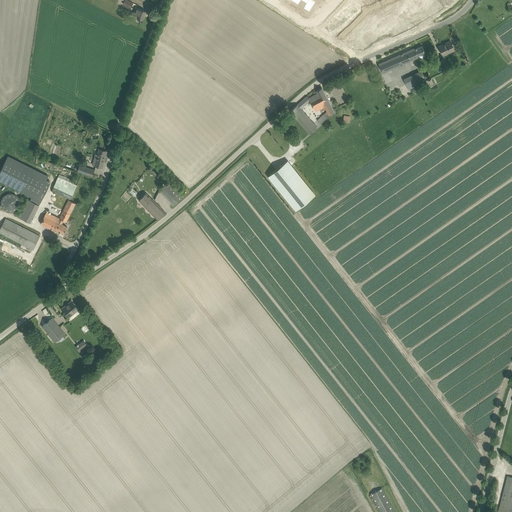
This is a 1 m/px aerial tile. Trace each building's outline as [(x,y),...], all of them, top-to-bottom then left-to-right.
[(306,3),(303,8),(309,12),(314,4),(309,0),(304,0),(304,2),(306,3)] [(412,9),(408,1),(400,4),(405,14),(410,11),(411,13),(413,18),(417,17),(418,17),(419,17),(419,16),(420,16),(422,15),(421,15),(425,13),(424,9),(423,9),(422,6),(412,10),(412,9)] [(348,5),(343,10),(350,16),(354,12),(357,15),(360,12),(355,7),(352,10),(348,5)] [(137,17),(143,19),(146,11),(136,7),(133,14),(138,15),(137,17)] [(343,10),(339,14),(343,19),(341,21),(346,26),(349,23),(346,20),(350,16),(343,10)] [(332,22),(327,27),(334,34),(339,29),(341,31),(343,28),(339,24),(337,26),(332,22)] [(439,47),(443,55),(455,50),(450,40),(446,43),(446,44),(439,47)] [(414,48),(409,50),(413,59),(418,57),(418,56),(425,53),(422,46),(415,49),(414,48)] [(413,59),(409,50),(379,63),(383,73),(413,59)] [(404,79),(408,89),(426,81),(421,70),(404,79)] [(318,93),(309,98),(310,101),(316,111),(325,107),(327,111),(329,115),(334,112),(328,101),(329,101),(322,88),(317,91),(318,93)] [(310,101),(309,98),(307,96),(290,111),(310,133),(317,127),(310,119),(301,108),(310,101)] [(330,116),(329,115),(327,111),(317,120),(320,124),(330,116)] [(93,165),(102,167),(107,151),(99,148),(98,154),(96,154),(93,165)] [(8,155),(0,172),(0,181),(31,197),(30,201),(39,206),(51,183),(47,180),(49,176),(8,155)] [(315,195),(287,161),(269,175),(296,210),(315,195)] [(80,164),(78,170),(93,176),(95,170),(80,164)] [(52,191),(70,200),(78,185),(75,184),(76,181),(64,176),(63,176),(60,175),(52,191)] [(160,190),(174,205),(183,197),(168,182),(160,190)] [(2,200),(1,202),(2,204),(3,207),(4,208),(5,209),(6,210),(8,211),(10,212),(11,212),(13,211),(15,211),(16,210),(17,209),(18,208),(19,207),(19,205),(20,203),(20,202),(20,201),(19,199),(18,198),(18,197),(17,196),(16,195),(15,194),(13,194),(11,193),(10,193),(8,194),(6,194),(5,195),(4,196),(3,197),(2,199),(2,200)] [(158,219),(165,212),(146,193),(139,200),(158,219)] [(41,223),(56,231),(56,230),(64,234),(67,226),(62,224),(64,220),(66,222),(76,203),(69,199),(59,218),(46,212),(41,223)] [(18,216),(30,223),(39,206),(28,200),(21,214),(20,213),(18,216)] [(0,229),(0,232),(33,249),(40,236),(6,218),(0,229)] [(69,317),(79,309),(72,301),(62,308),(69,317)] [(52,318),(42,326),(55,341),(65,333),(52,318)] [(84,341),(76,347),(80,352),(88,346),(84,341)] [(511,511),(511,476),(507,476),(498,511),(511,511)] [(371,495),(380,511),(395,511),(383,488),(371,495)]
